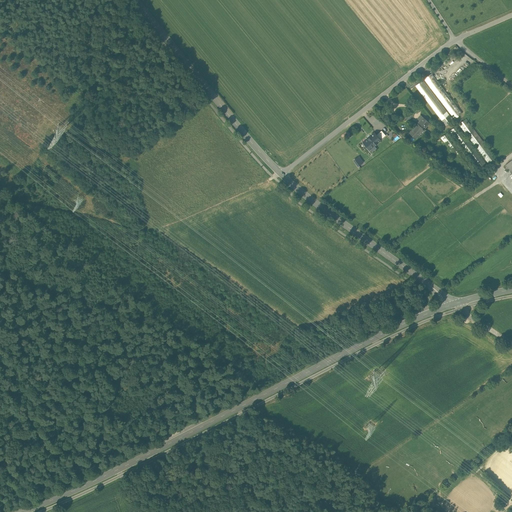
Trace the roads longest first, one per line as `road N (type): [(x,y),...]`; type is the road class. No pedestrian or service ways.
road 1 (secondary): [(22,511),(444,306)]
road 2 (tertiary): [(281,173),(132,0)]
road 3 (track): [(123,288),(0,472)]
road 4 (unclassified): [(281,173),(455,40)]
road 5 (tertiary): [(444,306),(436,290),(281,173)]
road 6 (track): [(290,511),(349,467),(237,408)]
road 7 (track): [(274,176),(155,227)]
